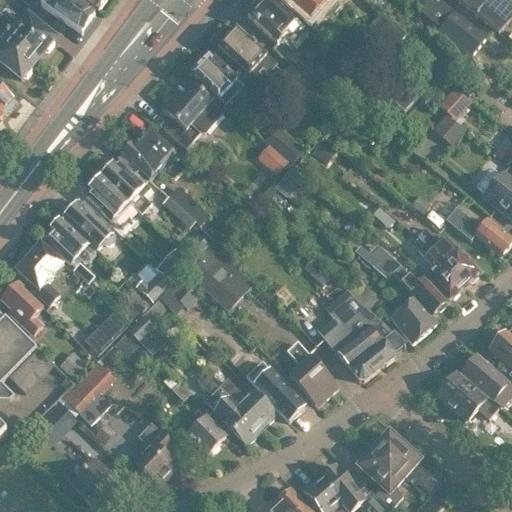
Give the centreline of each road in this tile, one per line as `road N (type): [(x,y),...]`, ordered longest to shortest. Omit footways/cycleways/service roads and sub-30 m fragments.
road 1 (primary): [(0,211),(163,0)]
road 2 (residential): [(381,399),(186,511)]
road 3 (residential): [(511,278),(474,325),(381,399)]
road 4 (residential): [(381,399),(490,511)]
